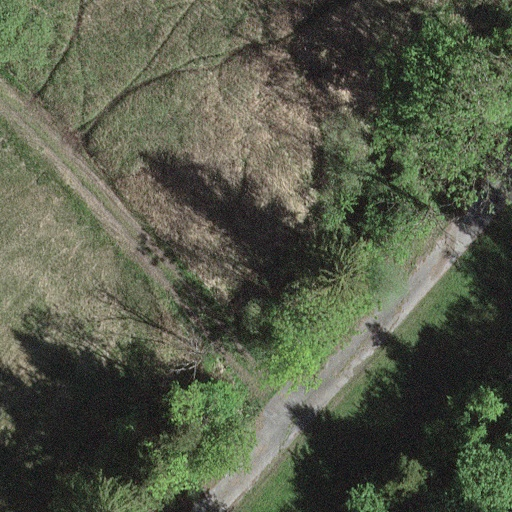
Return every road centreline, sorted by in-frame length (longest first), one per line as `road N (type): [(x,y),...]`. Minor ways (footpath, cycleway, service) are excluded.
road 1 (track): [(204,511),(511,163)]
road 2 (track): [(0,88),(291,412)]
